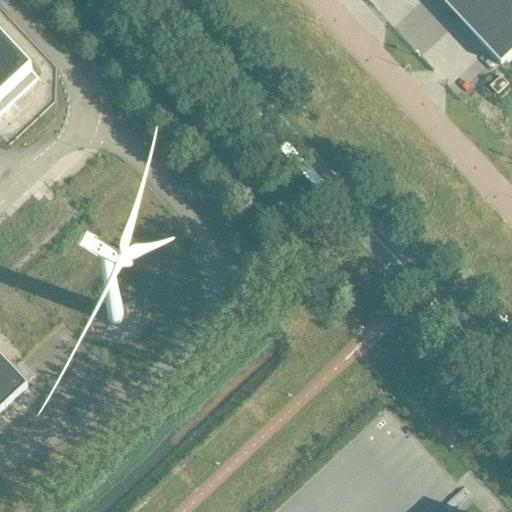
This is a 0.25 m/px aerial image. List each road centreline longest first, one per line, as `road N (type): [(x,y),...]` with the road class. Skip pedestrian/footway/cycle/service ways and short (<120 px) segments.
road 1 (tertiary): [(511,377),(159,0)]
road 2 (unclassified): [(511,212),(313,0)]
